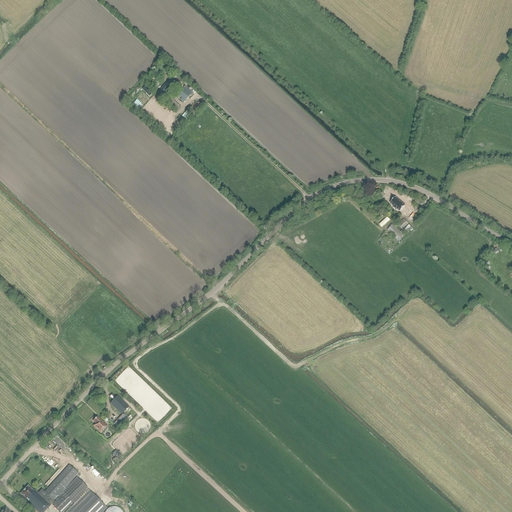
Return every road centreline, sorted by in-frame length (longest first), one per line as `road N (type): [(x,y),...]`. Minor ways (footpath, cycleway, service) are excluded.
road 1 (tertiary): [(0,483),(105,373),(222,283),(323,190),(354,180),(404,183),(511,245)]
road 2 (track): [(308,198),(201,99)]
